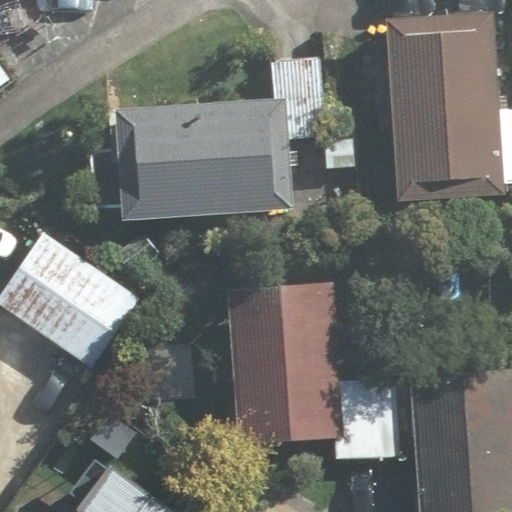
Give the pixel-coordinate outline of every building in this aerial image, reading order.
[(390,12),(400,197),(507,191),(497,6),(390,12)] [(118,103),(124,213),(294,205),(291,136),(323,133),(319,53),(276,56),(278,97),(118,103)] [(326,138),(328,164),(359,164),(357,135),(326,138)] [(0,293),(0,301),(93,365),(141,293),(45,228),(0,293)] [(380,451),(376,375),(342,378),(336,277),(228,284),(237,435),(337,429),(339,453),(380,451)] [(376,375),(380,451),(418,447),(421,511),(511,511),(511,361),(414,369),(414,375),(376,375)] [(72,511),(187,511),(115,457),(72,511)]
